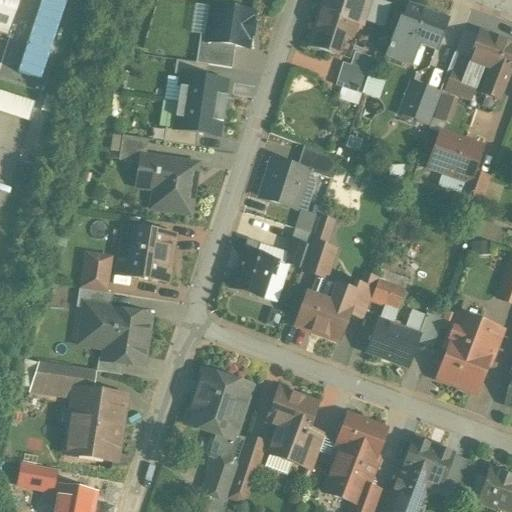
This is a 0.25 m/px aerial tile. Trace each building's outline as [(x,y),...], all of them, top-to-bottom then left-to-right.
[(20,0),(0,0),(0,36),(8,39),(20,0)] [(66,0),(41,0),(19,70),(41,78),(66,0)] [(325,0),(316,30),(310,47),(336,56),(342,38),(350,41),(355,24),(360,26),(362,21),(368,0),(325,0)] [(390,5),(374,0),(368,0),(362,21),(383,28),(390,5)] [(409,6),(403,20),(400,19),(386,57),(405,64),(413,42),(436,51),(447,21),(409,6)] [(252,14),(212,8),(208,37),(207,43),(235,47),(246,49),(252,14)] [(511,64),(511,45),(480,33),(470,60),(466,58),(459,76),(477,83),(483,68),(490,71),(481,95),(498,101),(507,77),(511,64)] [(235,47),(207,43),(208,37),(200,35),(196,64),(231,70),(235,47)] [(433,64),(421,99),(436,104),(447,72),(449,72),(455,54),(441,49),(436,64),(433,64)] [(466,58),(455,54),(449,72),(451,73),(459,76),(466,58)] [(351,68),(343,65),(336,86),(359,94),(370,60),(355,55),(351,68)] [(459,76),(451,73),(445,90),(444,91),(453,94),(471,101),(477,83),(459,76)] [(226,83),(181,76),(177,104),(224,111),(226,98),(223,97),(226,83)] [(445,90),(444,90),(437,109),(447,113),(453,94),(444,91),(445,90)] [(35,105),(0,93),(0,113),(29,123),(35,105)] [(224,111),(177,104),(172,131),(217,138),(219,124),(222,124),(224,111)] [(481,149),(440,134),(428,169),(465,182),(469,183),(473,174),(481,149)] [(148,141),(122,137),(118,162),(140,165),(141,158),(145,159),(148,141)] [(337,161),(317,153),(310,174),(331,181),(337,161)] [(145,159),(141,158),(140,165),(137,183),(155,186),(152,209),(189,215),(196,166),(145,159)] [(306,173),(272,162),(260,199),(294,210),(306,173)] [(473,174),(469,183),(465,182),(456,206),(479,214),(491,180),(473,174)] [(173,237),(124,230),(117,276),(166,283),(173,237)] [(313,237),(294,230),(290,241),(305,246),(310,248),(311,244),(313,237)] [(305,246),(290,241),(283,264),(298,269),(305,246)] [(334,251),(311,244),(310,248),(302,272),(325,280),(334,251)] [(273,261),(243,252),(230,289),(261,299),(269,274),(274,276),(278,263),(273,262),(273,261)] [(111,259),(86,255),(81,290),(105,294),(111,259)] [(511,261),(498,300),(511,305),(511,261)] [(407,281),(380,272),(373,292),(370,302),(397,312),(407,281)] [(373,292),(356,286),(354,294),(355,295),(348,315),(363,321),(370,302),(373,292)] [(330,304),(307,295),(296,327),(337,343),(348,315),(355,295),(354,294),(336,287),(330,304)] [(81,290),(79,290),(76,309),(86,310),(87,309),(110,312),(112,295),(105,294),(81,290)] [(110,312),(87,309),(86,310),(84,326),(89,326),(86,344),(107,348),(105,361),(105,362),(123,365),(140,367),(148,318),(110,312)] [(456,317),(444,313),(441,322),(439,327),(451,332),(456,317)] [(441,322),(426,316),(418,336),(419,337),(417,344),(431,349),(439,327),(441,322)] [(501,332),(457,316),(456,317),(451,332),(445,347),(449,348),(437,380),(475,395),(486,366),(488,367),(501,332)] [(418,336),(378,322),(366,353),(407,369),(417,344),(419,337),(418,336)] [(123,365),(105,362),(105,361),(98,360),(96,373),(121,377),(123,365)] [(71,369),(38,364),(29,391),(66,397),(71,369)] [(231,384),(203,375),(186,424),(233,439),(250,387),(232,382),(231,384)] [(316,405),(279,391),(266,425),(277,429),(269,451),(285,457),(286,460),(292,462),(295,461),(296,461),(294,465),(311,471),(323,438),(307,431),(316,405)] [(123,399),(76,392),(72,418),(76,419),(71,454),(114,461),(123,399)] [(385,431),(347,417),(336,447),(332,459),(336,460),(323,493),(351,504),(358,506),(358,505),(365,488),(368,489),(376,466),(374,462),(385,431)] [(413,438),(391,496),(387,494),(379,511),(415,511),(418,506),(425,483),(441,489),(453,457),(428,447),(429,444),(413,438)] [(264,445),(247,439),(239,466),(256,471),(264,445)] [(236,468),(213,460),(202,494),(224,502),(236,468)] [(511,511),(511,478),(490,471),(478,502),(503,511),(511,511)] [(16,496),(27,499),(32,482),(6,474),(1,488),(17,493),(16,496)]
